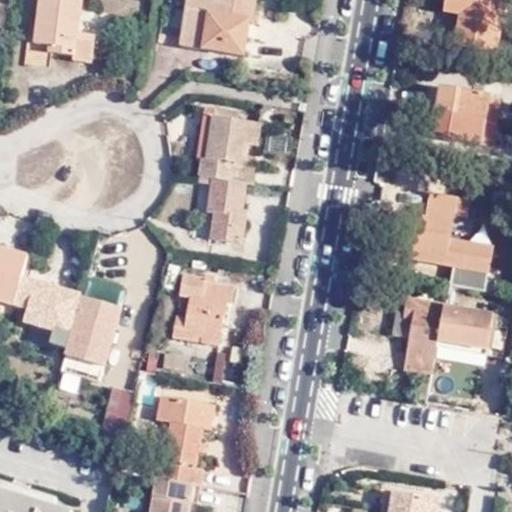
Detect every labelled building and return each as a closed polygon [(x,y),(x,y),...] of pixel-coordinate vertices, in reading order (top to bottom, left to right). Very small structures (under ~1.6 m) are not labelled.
[(87,2),(76,0),(47,0),(42,42),(54,43),(53,50),(75,54),(74,61),(95,64),(98,36),(83,34),(87,2)] [(235,14),(237,0),(190,0),(183,41),(243,51),(249,16),(235,14)] [(264,0),(237,0),(235,14),(249,16),(263,18),(264,0)] [(501,0),(450,0),(449,13),(465,16),(461,48),(495,53),(501,0)] [(437,136),(443,88),(433,86),(425,133),(437,136)] [(483,143),(490,96),(443,88),(437,136),(483,143)] [(503,98),(490,96),(483,143),(497,146),(503,98)] [(208,155),(217,111),(203,109),(194,153),(208,155)] [(247,182),(255,183),(258,156),(254,155),(257,131),(262,132),(263,117),(217,111),(208,155),(204,174),(214,175),(247,182)] [(244,200),(247,182),(214,175),(210,207),(215,207),(208,243),(239,248),(247,200),(244,200)] [(434,217),(423,216),(419,241),(417,255),(470,266),(475,242),(456,238),(460,215),(474,218),(476,200),(437,193),(435,207),(434,217)] [(425,205),(423,213),(423,216),(434,217),(435,207),(425,205)] [(423,216),(423,213),(413,212),(408,240),(419,241),(423,216)] [(0,314),(9,317),(21,273),(28,247),(0,239),(0,314)] [(21,273),(9,317),(24,320),(26,312),(74,324),(84,291),(21,273)] [(207,284),(190,280),(186,297),(194,298),(190,319),(182,317),(179,335),(225,344),(233,303),(237,304),(239,290),(238,290),(218,285),(219,280),(209,277),(207,284)] [(125,303),(84,291),(74,324),(68,346),(111,357),(125,303)] [(407,366),(438,371),(443,341),(448,304),(449,301),(411,294),(408,319),(416,319),(407,366)] [(448,304),(443,341),(490,347),(495,311),(448,304)] [(257,346),(239,342),(236,359),(255,362),(257,346)] [(197,353),(171,350),(170,365),(195,368),(197,353)] [(102,431),(126,437),(137,391),(114,385),(102,431)] [(158,480),(204,490),(209,471),(200,470),(207,428),(217,430),(221,405),(169,396),(165,420),(173,421),(167,463),(160,462),(158,480)] [(198,511),(204,490),(158,480),(153,511),(198,511)] [(63,511),(0,493),(0,511),(63,511)] [(398,511),(402,495),(394,494),(390,511),(398,511)] [(440,511),(443,501),(402,495),(398,511),(440,511)]
